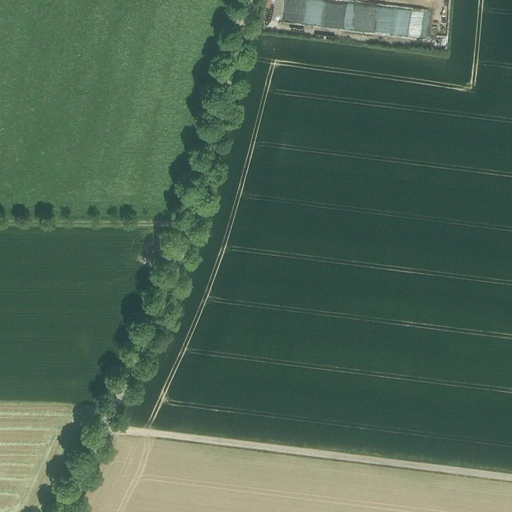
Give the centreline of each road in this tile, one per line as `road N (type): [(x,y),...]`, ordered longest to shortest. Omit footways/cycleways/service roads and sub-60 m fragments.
road 1 (tertiary): [(247,0),(203,170),(65,511)]
road 2 (track): [(511,484),(100,431)]
road 3 (track): [(0,223),(182,226)]
